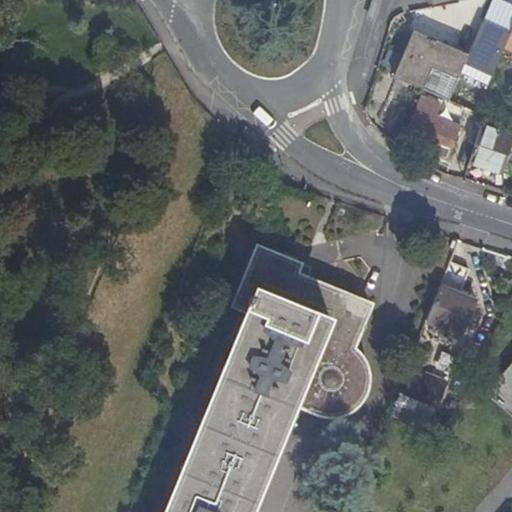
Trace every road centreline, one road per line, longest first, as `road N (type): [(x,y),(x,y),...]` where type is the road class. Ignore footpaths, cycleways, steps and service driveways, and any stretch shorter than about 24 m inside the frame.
road 1 (residential): [(242,91),(308,154),(373,174)]
road 2 (residential): [(511,224),(373,174)]
